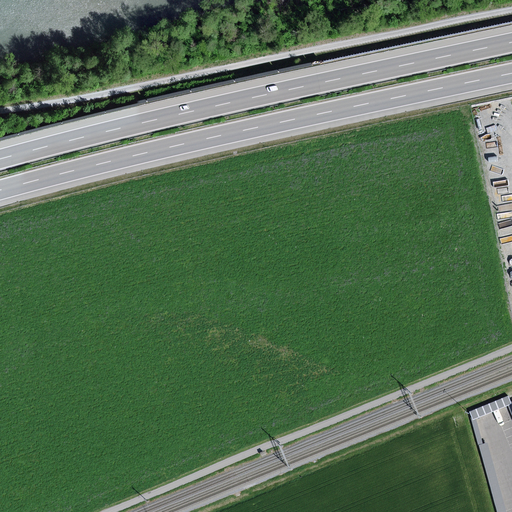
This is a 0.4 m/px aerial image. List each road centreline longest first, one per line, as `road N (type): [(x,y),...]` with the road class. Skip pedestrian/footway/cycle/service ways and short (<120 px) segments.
road 1 (motorway): [(511,42),(0,159)]
road 2 (motorway): [(0,190),(511,73)]
road 3 (track): [(511,346),(101,511)]
